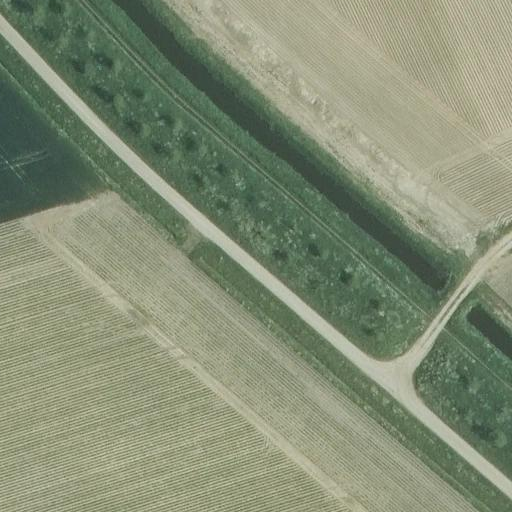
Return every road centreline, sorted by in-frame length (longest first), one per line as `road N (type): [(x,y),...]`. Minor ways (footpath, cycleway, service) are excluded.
road 1 (unclassified): [(511,499),(338,345),(0,14)]
road 2 (track): [(511,241),(387,389)]
